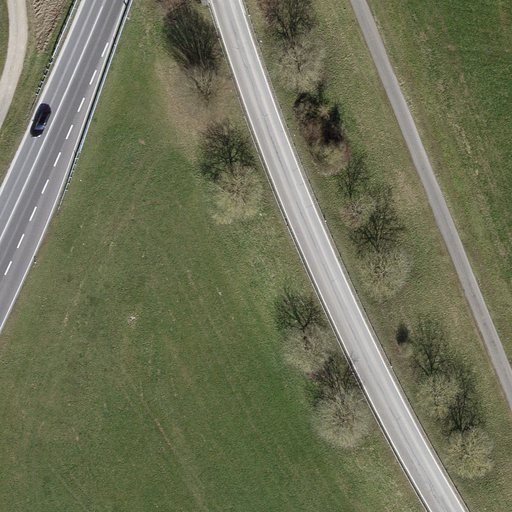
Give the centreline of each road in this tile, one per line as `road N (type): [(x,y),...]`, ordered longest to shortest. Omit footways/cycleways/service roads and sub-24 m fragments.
road 1 (tertiary): [(451,511),(331,278),(227,0)]
road 2 (primary): [(46,161),(110,0)]
road 3 (primary): [(0,303),(46,161)]
